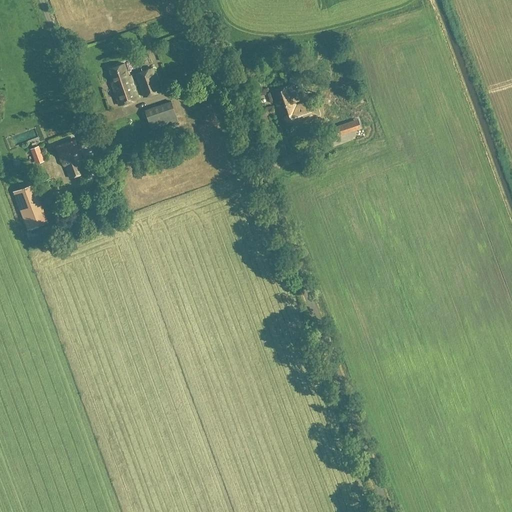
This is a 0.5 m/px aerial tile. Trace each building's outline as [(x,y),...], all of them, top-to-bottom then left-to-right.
[(123,64),(108,69),(112,83),(110,84),(118,106),(138,99),(130,77),(128,78),(123,64)] [(151,69),(135,74),(143,98),(159,92),(151,69)] [(310,102),(295,107),(288,86),(271,92),(283,124),(288,123),(292,121),(294,126),(304,123),(303,121),(319,116),(316,106),(312,108),(310,102)] [(144,111),(150,129),(176,121),(170,102),(144,111)] [(338,137),(361,129),(357,119),(334,127),(338,137)] [(271,137),(274,145),(282,143),(279,135),(271,137)] [(75,141),(56,148),(59,157),(61,156),(69,179),(84,174),(76,151),(78,150),(75,141)] [(43,162),(38,147),(30,150),(35,165),(43,162)] [(33,185),(12,192),(26,231),(47,223),(33,185)] [(69,227),(61,223),(55,230),(59,238),(68,236),(69,227)]
